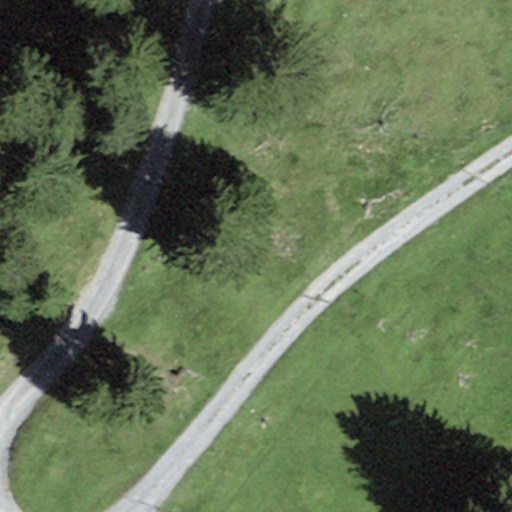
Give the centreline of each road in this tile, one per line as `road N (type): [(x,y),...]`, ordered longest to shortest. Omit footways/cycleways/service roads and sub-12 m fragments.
road 1 (track): [(511,152),(323,283),(148,493),(110,511)]
road 2 (track): [(0,477),(10,399),(89,304),(199,65),(208,0)]
